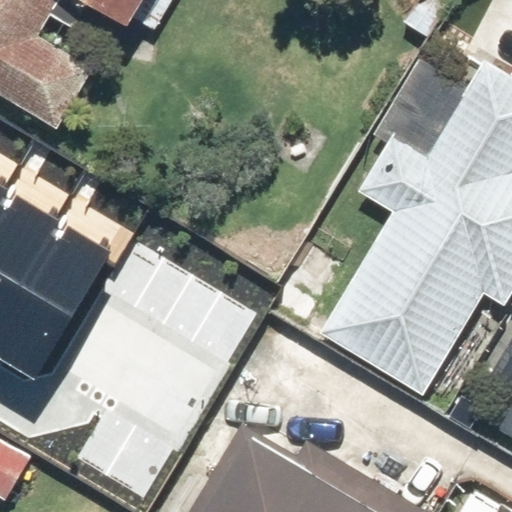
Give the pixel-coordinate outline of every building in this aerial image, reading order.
[(156,35),(178,0),(0,0),(0,91),(54,127),(126,16),(156,35)] [(388,0),(434,34),(459,0),(388,0)] [(511,64),(489,51),(433,146),(403,129),(365,193),(395,211),(327,324),(431,386),(492,285),(510,296),(511,293),(511,64)] [(0,182),(0,365),(34,386),(117,255),(0,182)] [(301,447),(255,418),(194,511),(434,511),(439,506),(314,426),(301,447)] [(0,425),(0,492),(7,497),(37,449),(0,425)] [(511,511),(511,496),(487,482),(468,511),(511,511)]
